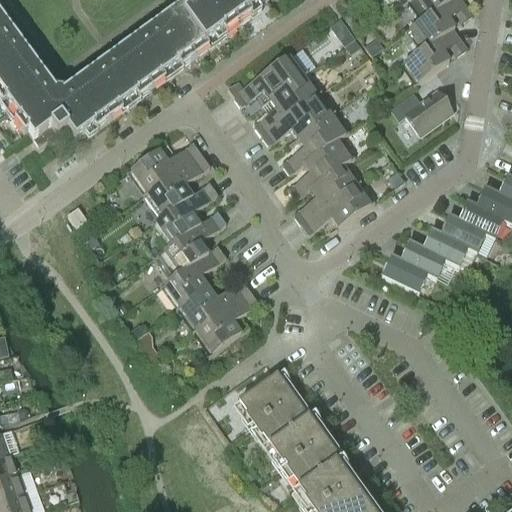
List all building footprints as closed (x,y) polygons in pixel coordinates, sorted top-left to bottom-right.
[(187,0),(190,4),(58,100),(56,100),(0,22),(0,105),(2,108),(5,106),(16,121),(13,124),(23,138),(27,136),(38,151),(55,138),(57,140),(66,133),(74,145),(93,131),(95,135),(122,115),(120,112),(135,100),(138,103),(165,83),(162,80),(178,69),(180,72),(208,52),(206,49),(221,37),(223,40),(251,21),(248,17),(267,4),(263,0),(187,0)] [(472,20),(458,0),(457,0),(428,21),(428,20),(404,37),(418,57),(452,33),(452,34),(453,33),(447,24),(453,20),(460,29),(472,20)] [(415,0),(414,1),(415,2),(428,20),(428,21),(457,0),(458,0),(415,0)] [(360,26),(352,16),(345,21),(352,32),(360,26)] [(339,24),(329,31),(335,40),(345,33),(339,24)] [(466,53),(452,34),(452,33),(418,57),(398,71),(413,91),(448,66),(442,58),(448,54),(454,62),(466,53)] [(354,44),(344,51),(350,58),(359,51),(354,44)] [(376,45),(366,52),(371,59),(380,52),(376,45)] [(291,59),(242,94),(232,101),(240,113),(263,96),(269,105),(306,79),(291,59)] [(320,98),(306,79),(269,105),(276,114),(252,131),(260,141),(320,98)] [(226,94),(232,101),(242,94),(237,87),(226,94)] [(403,122),(417,141),(451,117),(436,97),(418,110),(411,100),(389,115),(397,127),(403,122)] [(334,118),(320,98),(260,141),(267,152),(291,135),(297,144),(334,118)] [(348,138),(334,118),(297,144),(303,153),(280,170),(288,181),(303,170),(303,169),(340,143),(340,144),(348,138)] [(354,163),(340,144),(340,143),(303,169),(303,170),(309,178),(286,195),(294,206),(309,195),(345,169),(346,169),(354,163)] [(126,179),(142,202),(200,161),(192,149),(166,167),(158,156),(126,179)] [(142,202),(158,224),(159,225),(190,202),(190,201),(183,191),(209,172),(200,161),(142,202)] [(359,188),(346,169),(345,169),(309,195),(315,204),(292,220),(300,231),(359,188)] [(483,194),(511,207),(511,185),(505,182),(497,199),(484,193),(483,194)] [(374,208),(359,188),(300,231),(307,241),(330,225),(337,234),(374,208)] [(150,230),(166,253),(167,253),(198,231),(198,230),(191,219),(216,201),(208,189),(190,201),(190,202),(159,225),(158,224),(150,230)] [(511,207),(483,194),(475,211),(466,207),(465,208),(511,230),(511,228),(511,207)] [(447,222),(494,244),(502,227),(511,231),(511,230),(465,208),(457,225),(448,221),(447,222)] [(77,214),(67,220),(75,232),(85,225),(77,214)] [(158,259),(175,281),(175,282),(207,259),(206,258),(199,248),(225,229),(216,217),(198,230),(198,231),(167,253),(166,253),(158,259)] [(493,245),(494,244),(447,222),(439,240),(430,235),(430,236),(476,258),(484,241),(493,245)] [(407,248),(458,272),(466,255),(475,259),(476,258),(430,236),(421,254),(408,247),(407,248)] [(92,238),(84,244),(90,253),(99,247),(92,238)] [(457,273),(458,272),(407,248),(399,266),(390,261),(390,262),(436,284),(444,267),(457,273)] [(175,316),(207,293),(199,282),(225,264),(216,252),(206,258),(207,259),(175,282),(175,281),(158,293),(175,316)] [(436,284),(390,262),(380,282),(417,299),(426,281),(435,285),(436,284)] [(107,284),(103,287),(106,291),(108,294),(115,289),(112,284),(107,284)] [(175,316),(191,339),(249,298),(241,286),(215,304),(207,293),(175,316)] [(258,309),(249,298),(191,339),(208,362),(240,340),(232,328),(258,309)] [(121,307),(113,312),(118,320),(126,315),(121,307)] [(138,330),(128,337),(134,345),(144,338),(138,330)] [(152,352),(144,358),(151,367),(159,361),(152,352)] [(9,373),(0,375),(0,384),(11,383),(9,373)] [(362,511),(334,472),(338,469),(275,382),(238,408),(299,495),(295,498),(305,511),(362,511)] [(0,463),(10,459),(18,457),(10,435),(0,438),(0,463)] [(0,463),(0,486),(17,480),(10,459),(0,463)] [(0,486),(0,508),(25,500),(17,480),(0,486)] [(0,508),(0,511),(28,511),(25,500),(0,508)]
